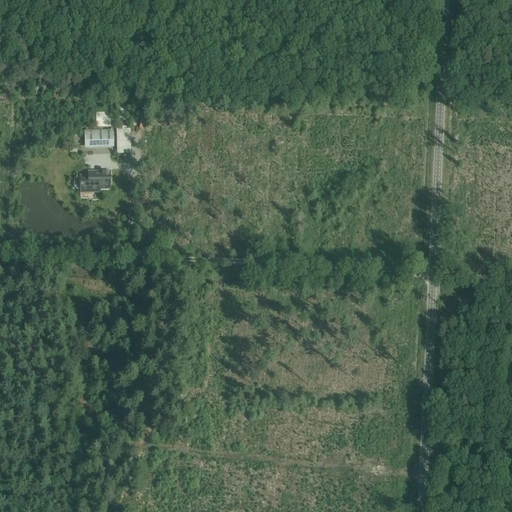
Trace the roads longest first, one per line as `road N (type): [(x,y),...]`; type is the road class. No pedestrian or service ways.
road 1 (unclassified): [(421,511),(444,0)]
road 2 (track): [(133,262),(511,279)]
